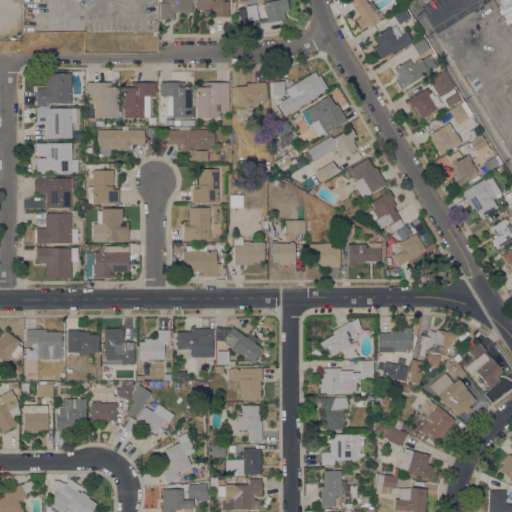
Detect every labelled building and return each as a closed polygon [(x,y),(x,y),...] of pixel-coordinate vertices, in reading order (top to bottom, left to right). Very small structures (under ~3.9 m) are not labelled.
[(191,0),(191,13),(181,14),(181,12),(174,12),(174,19),(159,19),(159,3),(164,3),(164,0),(191,0)] [(195,0),(223,0),(223,1),(228,1),(228,17),(213,17),(213,9),(206,9),(205,11),(200,11),(199,10),(195,10),(195,0)] [(266,22),(258,23),(259,25),(240,28),(236,8),(263,3),(263,2),(273,0),(285,0),(288,10),(283,11),(284,19),(266,22)] [(349,0),(365,0),(367,3),(371,0),(377,10),(375,12),(376,13),(379,11),(381,16),(379,17),(379,18),(360,29),(354,19),(359,16),(349,0)] [(511,0),(495,0),(501,8),(510,3),(511,6),(511,8),(501,14),(506,23),(511,19),(511,0)] [(398,24),(397,23),(396,24),(391,16),(392,15),(403,8),(409,17),(408,18),(398,24)] [(378,44),(373,36),(389,27),(390,29),(391,29),(392,31),(391,31),(395,37),(397,36),(398,36),(406,31),(412,42),(394,53),(393,51),(381,58),(374,46),(378,44)] [(423,39),(429,49),(418,55),(412,46),(423,39)] [(399,89),(394,81),(397,79),(395,76),(397,75),(393,69),(408,59),(409,61),(410,60),(411,63),(410,63),(411,65),(420,59),(428,72),(399,89)] [(454,87),(438,96),(428,79),(444,70),(454,87)] [(313,71),(316,77),(319,75),(327,88),(284,114),(277,103),(276,101),(279,99),(281,101),(288,96),(284,89),(313,71)] [(70,103),(38,103),(38,104),(35,104),(35,88),(44,88),(44,73),(70,73),(70,103)] [(283,81),(284,94),(272,95),(271,82),(283,81)] [(110,82),(110,87),(117,87),(117,117),(98,117),(98,115),(94,115),(94,102),(87,102),(87,95),(86,95),(86,82),(110,82)] [(155,82),(155,96),(149,96),(149,117),(142,117),(123,117),(123,87),(130,87),(130,82),(155,82)] [(183,82),(183,84),(187,84),(187,87),(190,87),(190,117),(171,117),(171,115),(166,115),(166,96),(159,96),(159,82),(183,82)] [(203,82),(228,82),(228,111),(221,111),(221,116),(215,116),(215,117),(196,117),(196,87),(203,87),(203,82)] [(265,82),(265,84),(266,100),(257,101),(258,104),(236,106),(234,86),(246,85),(246,83),(265,82)] [(426,87),(428,90),(429,90),(430,92),(431,92),(433,96),(435,95),(440,103),(435,107),(436,108),(420,118),(413,106),(410,108),(405,100),(426,87)] [(455,92),(460,100),(448,107),(444,99),(455,92)] [(318,136),(310,123),(312,122),(305,109),(328,95),(334,105),(336,104),(346,120),(335,127),(336,128),(332,131),(331,129),(325,133),(324,132),(318,136)] [(472,114),(456,124),(448,111),(464,101),(472,114)] [(70,108),(75,108),(75,122),(70,122),(70,131),(70,138),(45,138),(45,123),(35,123),(35,107),(48,107),(48,108),(70,108)] [(284,119),(291,130),(285,134),(284,132),(278,135),(273,126),(272,125),(284,118),(284,119)] [(429,134),(448,122),(460,142),(439,155),(437,152),(436,152),(435,150),(436,149),(433,144),(432,145),(430,143),(431,142),(428,138),(431,136),(429,134)] [(330,135),(331,138),(350,127),(355,136),(352,138),(353,140),(352,141),(356,148),(341,157),(335,147),(313,161),(306,150),(330,135)] [(154,136),(146,136),(146,128),(154,128),(154,136)] [(191,151),(191,150),(178,150),(178,144),(166,144),(166,129),(167,129),(167,128),(188,128),(189,129),(213,129),(213,149),(211,149),(211,150),(206,150),(206,161),(189,161),(189,159),(188,159),(188,153),(189,151),(191,151)] [(477,135),(471,138),(468,132),(473,128),(477,135)] [(143,129),(143,143),(131,143),(131,150),(116,150),(116,149),(110,149),(110,156),(96,156),(96,129),(143,129)] [(489,149),(478,156),(469,141),(480,135),(486,144),(489,149)] [(71,159),(76,159),(76,170),(70,170),(70,173),(40,173),(40,174),(35,174),(35,158),(45,158),(45,155),(35,155),(35,143),(70,142),(71,159)] [(449,161),(450,160),(447,156),(456,150),(461,158),(467,154),(470,158),(468,159),(476,172),(472,175),(473,176),(471,177),(470,176),(457,184),(452,176),(455,174),(453,171),(454,170),(451,164),(449,161)] [(486,171),(481,163),(493,156),(498,164),(486,171)] [(366,157),(373,168),(375,166),(385,183),(362,198),(352,182),(356,180),(349,168),(366,157)] [(332,161),(338,171),(327,178),(321,168),(332,161)] [(217,169),(217,202),(191,202),(191,185),(197,185),(197,169),(217,169)] [(118,203),(103,203),(103,204),(99,204),(99,203),(87,203),(87,186),(92,187),(92,170),(112,170),(112,186),(118,186),(118,203)] [(484,178),(484,177),(489,173),(501,193),(491,199),(496,207),(479,217),(473,207),(471,209),(461,192),(462,192),(460,189),(471,182),(473,185),(484,178)] [(70,207),(45,207),(45,193),(35,193),(35,191),(34,191),(34,179),(35,179),(35,177),(46,177),(46,178),(70,177),(70,207)] [(389,191),(393,198),(391,199),(394,205),(392,207),(402,225),(391,231),(387,224),(379,228),(374,220),(377,218),(372,210),(374,209),(370,202),(389,191)] [(241,195),(241,207),(229,207),(229,194),(241,195)] [(194,239),(194,240),(182,240),(182,221),(188,221),(188,207),(208,207),(208,239),(194,239)] [(91,241),(92,223),(96,223),(96,211),(100,211),(100,208),(121,208),(121,221),(127,222),(127,241),(91,241)] [(70,228),(76,228),(76,242),(70,242),(70,243),(40,243),(40,244),(35,244),(35,228),(44,228),(44,213),(70,213),(70,228)] [(511,225),(511,241),(511,239),(501,244),(502,245),(499,247),(499,246),(495,248),(493,245),(493,246),(491,243),(492,243),(490,240),(493,238),(491,236),(494,234),(489,227),(504,218),(505,220),(506,219),(508,221),(506,222),(509,227),(511,225)] [(304,220),(304,233),(284,233),(284,220),(304,220)] [(352,223),(352,234),(341,234),(341,223),(352,223)] [(395,245),(394,244),(400,240),(401,241),(414,233),(424,249),(397,266),(390,254),(394,252),(391,247),(395,245)] [(241,236),(241,241),(248,241),(248,242),(263,242),(263,248),(263,262),(251,262),(251,264),(233,264),(233,250),(231,250),(231,247),(233,247),(233,236),(241,236)] [(289,243),(289,241),(292,241),(292,243),(293,243),(294,265),(278,265),(278,262),(271,262),(271,243),(289,243)] [(364,244),(364,247),(368,247),(368,242),(379,242),(379,260),(362,260),(362,263),(355,264),(355,266),(347,266),(346,244),(364,244)] [(329,243),(329,247),(338,247),(339,265),(319,265),(319,263),(308,263),(308,244),(329,243)] [(84,255),(84,244),(94,244),(94,252),(104,252),(104,246),(127,246),(127,272),(112,272),(112,278),(92,278),(92,259),(94,259),(94,255),(84,255)] [(225,270),(224,270),(224,273),(217,273),(217,276),(196,276),(196,270),(182,270),(181,251),(180,251),(180,253),(173,253),(173,245),(185,245),(205,245),(205,250),(215,250),(215,258),(217,258),(217,263),(224,263),(224,265),(225,265),(225,270)] [(34,247),(39,247),(48,247),(48,248),(77,248),(77,261),(70,261),(70,278),(44,278),(44,263),(35,263),(34,247)] [(511,276),(499,255),(511,247),(511,276)] [(349,322),(357,318),(360,330),(355,332),(349,322)] [(342,349),(328,357),(319,342),(332,334),(331,331),(348,321),(349,322),(355,332),(355,333),(357,337),(353,339),(350,336),(346,338),(357,357),(347,357),(342,349)] [(238,353),(237,354),(230,350),(231,348),(221,341),(231,327),(245,337),(246,335),(254,341),(253,342),(261,348),(251,362),(238,353)] [(378,351),(378,333),(399,333),(399,327),(410,327),(411,349),(403,349),(403,351),(378,351)] [(133,328),(133,343),(133,364),(120,364),(120,359),(103,359),(103,348),(101,348),(101,343),(103,343),(103,328),(133,328)] [(176,349),(175,331),(191,331),(191,328),(211,328),(212,357),(191,357),(191,349),(189,349),(176,349)] [(25,360),(25,348),(31,347),(31,343),(25,343),(25,330),(45,329),(45,332),(60,332),(60,348),(61,348),(61,359),(35,359),(25,360)] [(147,359),(147,360),(139,361),(138,341),(144,341),(144,338),(156,338),(156,330),(158,330),(158,329),(167,329),(169,329),(169,342),(166,342),(166,343),(163,344),(163,343),(163,359),(147,359)] [(66,330),(79,330),(79,331),(88,331),(88,334),(97,334),(97,352),(84,352),(84,355),(73,355),(73,362),(67,362),(67,352),(66,352),(66,330)] [(435,330),(437,330),(450,333),(444,355),(439,354),(436,367),(424,364),(427,352),(425,352),(424,356),(415,354),(419,335),(427,337),(429,330),(435,332),(435,330)] [(12,354),(6,362),(4,361),(4,362),(0,359),(0,338),(5,331),(19,341),(17,344),(21,348),(15,356),(12,354)] [(478,341),(484,349),(479,353),(485,360),(480,364),(475,359),(474,359),(467,351),(478,341)] [(227,350),(228,364),(216,364),(216,351),(227,350)] [(489,357),(501,371),(496,376),(499,379),(489,389),(484,383),(485,382),(474,370),(489,357)] [(403,381),(381,376),(384,362),(396,364),(397,358),(404,359),(403,366),(406,367),(403,381)] [(408,372),(411,359),(423,362),(418,384),(408,381),(410,373),(408,372)] [(452,360),(461,370),(453,378),(444,368),(452,360)] [(339,367),(339,371),(351,371),(351,372),(359,372),(359,361),(372,361),(372,377),(357,377),(357,382),(355,382),(355,392),(351,392),(351,393),(335,393),(335,392),(319,393),(319,378),(322,378),(322,368),(339,367)] [(231,368),(231,367),(237,367),(237,368),(261,367),(261,380),(259,380),(259,399),(238,399),(238,388),(229,388),(229,386),(227,386),(227,381),(229,381),(228,368),(231,368)] [(448,405),(447,406),(446,405),(445,405),(428,385),(444,372),(452,383),(457,379),(465,388),(475,400),(467,407),(468,408),(465,410),(464,409),(457,415),(448,405)] [(123,381),(134,381),(132,386),(132,387),(128,399),(116,395),(121,382),(122,383),(123,381)] [(11,388),(7,388),(6,383),(17,382),(17,388),(19,388),(19,395),(16,395),(16,388),(11,388)] [(20,383),(28,383),(28,393),(20,393),(20,383)] [(392,389),(394,383),(409,386),(407,393),(392,389)] [(51,384),(51,397),(35,397),(35,384),(51,384)] [(150,393),(134,417),(125,412),(133,401),(129,399),(138,385),(150,393)] [(0,394),(10,389),(17,402),(17,406),(19,414),(13,417),(16,424),(13,425),(14,427),(11,428),(10,427),(8,428),(8,430),(5,431),(5,430),(1,432),(0,430),(0,394)] [(346,397),(346,409),(342,409),(342,429),(324,429),(324,419),(321,419),(321,409),(320,409),(319,398),(346,397)] [(85,398),(85,408),(84,408),(84,424),(76,424),(76,427),(65,427),(65,428),(55,429),(55,415),(58,415),(58,406),(63,406),(63,398),(85,398)] [(454,420),(435,444),(418,430),(427,419),(418,412),(428,399),(436,405),(454,420)] [(90,420),(90,403),(90,401),(99,401),(99,403),(115,403),(115,407),(117,407),(117,410),(115,410),(115,413),(117,413),(117,416),(115,416),(115,420),(112,420),(112,422),(109,422),(109,420),(105,420),(105,421),(91,421),(91,420),(90,420)] [(173,414),(167,423),(163,420),(154,434),(150,431),(148,434),(138,427),(133,434),(122,427),(127,421),(124,419),(127,415),(134,420),(143,406),(151,411),(154,408),(149,405),(151,401),(156,404),(157,404),(173,414)] [(22,405),(46,405),(47,429),(36,429),(36,432),(22,432),(22,405)] [(258,420),(260,420),(260,440),(247,441),(247,430),(241,430),(241,429),(237,429),(237,416),(241,416),(240,405),(258,405),(258,420)] [(388,424),(390,418),(395,420),(396,418),(402,421),(401,423),(403,424),(400,430),(388,424)] [(379,422),(385,425),(382,432),(376,429),(379,422)] [(401,445),(381,436),(387,423),(388,424),(400,430),(406,433),(401,445)] [(163,456),(166,455),(163,449),(178,442),(176,437),(185,433),(194,452),(185,455),(190,465),(177,471),(178,474),(176,475),(177,477),(165,482),(160,471),(168,467),(163,456)] [(359,434),(359,445),(358,445),(358,458),(333,458),(333,464),(320,465),(320,452),(329,452),(329,439),(332,439),(332,434),(359,434)] [(224,445),(224,457),(210,457),(210,445),(224,445)] [(259,448),(259,459),(260,459),(260,474),(225,474),(225,460),(231,460),(231,459),(241,459),(241,448),(259,448)] [(404,472),(405,470),(398,468),(403,448),(428,455),(426,464),(431,465),(430,467),(431,468),(428,478),(404,472)] [(511,480),(511,481),(497,469),(502,463),(500,462),(507,454),(509,456),(511,453),(511,480)] [(202,467),(204,472),(199,475),(196,470),(202,467)] [(322,470),(340,470),(340,487),(342,487),(342,495),(340,495),(333,495),(333,506),(320,506),(320,486),(322,486),(322,470)] [(393,488),(385,486),(384,494),(379,493),(381,484),(375,483),(377,474),(395,477),(393,488)] [(57,490),(52,490),(52,479),(59,480),(59,481),(62,483),(63,481),(65,483),(68,478),(80,486),(77,491),(79,493),(80,491),(88,496),(87,498),(95,503),(89,511),(77,511),(73,509),(70,511),(64,508),(61,511),(59,511),(48,504),(56,491),(57,490)] [(248,484),(248,479),(260,479),(260,494),(252,494),(252,500),(256,500),(257,509),(221,510),(221,501),(227,501),(227,496),(223,496),(223,483),(233,483),(233,485),(248,484)] [(12,511),(10,511),(0,511),(0,497),(3,496),(2,493),(20,484),(21,485),(30,480),(35,488),(25,493),(26,495),(17,501),(22,511),(23,511),(12,511)] [(410,487),(426,489),(424,511),(408,510),(407,510),(393,509),(394,498),(398,499),(399,488),(403,488),(410,487)] [(159,511),(159,508),(161,508),(161,498),(164,497),(164,489),(182,489),(182,500),(192,500),(192,508),(180,508),(180,510),(173,510),(173,511),(159,511)] [(504,496),(506,496),(506,499),(504,499),(503,511),(487,511),(488,490),(504,490),(504,496)]
